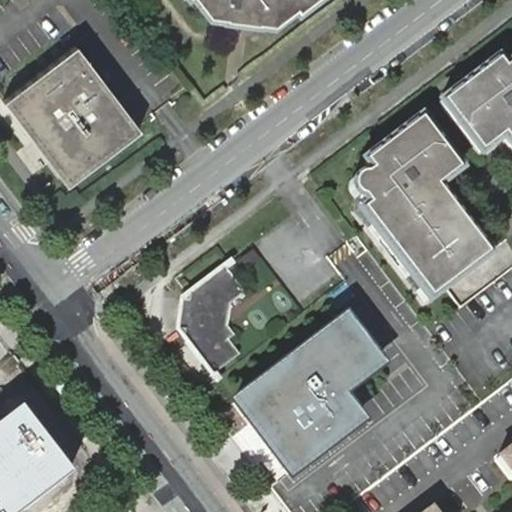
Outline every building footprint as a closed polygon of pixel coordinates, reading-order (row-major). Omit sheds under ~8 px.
[(190,0),(201,14),(277,24),(308,0),(190,0)] [(74,46),(1,101),(65,186),(138,130),(74,46)] [(500,138),(511,153),(511,56),(510,57),(508,60),(505,65),(501,68),(495,60),(439,103),(478,156),(500,138)] [(458,171),(418,119),(362,162),(368,170),(364,173),(361,173),(355,175),(351,178),(349,184),(350,192),(352,196),(355,198),(360,200),(365,207),(357,213),(426,303),(488,256),(436,188),(458,171)] [(244,293),(223,266),(187,295),(186,300),(179,299),(175,330),(182,331),(181,336),(211,376),(238,355),(233,336),(227,341),(225,327),(228,306),(244,293)] [(342,321),(232,404),(287,476),(357,423),(337,396),(376,366),(342,321)] [(160,341),(199,392),(212,383),(172,331),(160,341)] [(14,410),(0,421),(0,511),(24,511),(68,479),(14,410)] [(511,511),(511,448),(497,459),(511,478),(511,511),(429,511),(428,511),(511,511)]
